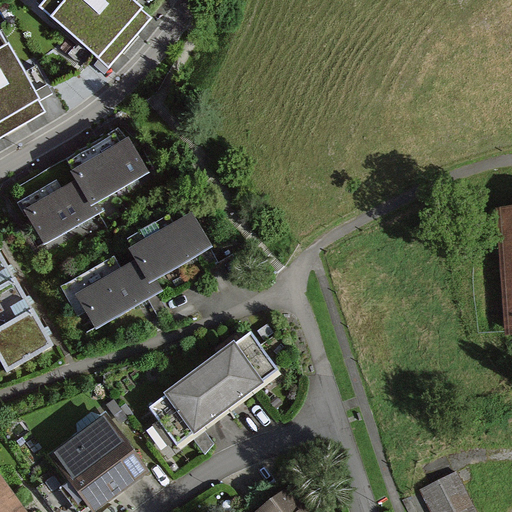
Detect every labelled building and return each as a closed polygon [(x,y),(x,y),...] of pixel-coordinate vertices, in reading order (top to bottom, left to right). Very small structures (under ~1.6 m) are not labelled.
[(112,66),(132,43),(81,0),(53,0),(45,10),(112,66)] [(81,0),(132,43),(151,19),(128,0),(81,0)] [(0,36),(0,98),(16,127),(43,112),(0,37),(0,36)] [(0,135),(16,127),(0,98),(0,135)] [(79,188),(92,209),(143,179),(125,148),(73,178),(79,188)] [(79,188),(28,217),(48,250),(98,220),(92,209),(79,188)] [(511,213),(497,215),(506,340),(511,339),(511,213)] [(195,217),(135,252),(141,263),(155,288),(216,252),(195,217)] [(0,296),(16,287),(0,260),(0,296)] [(141,263),(77,300),(97,334),(161,297),(155,288),(141,263)] [(0,296),(0,338),(34,319),(16,287),(0,296)] [(0,338),(0,361),(8,376),(52,351),(34,319),(0,338)] [(251,337),(202,373),(228,410),(278,374),(251,337)] [(202,373),(152,408),(179,445),(228,410),(202,373)] [(103,510),(154,472),(112,415),(61,452),(103,510)] [(473,511),(456,475),(404,499),(410,511),(473,511)] [(0,511),(24,511),(0,479),(0,511)] [(303,511),(288,493),(263,511),(303,511)]
